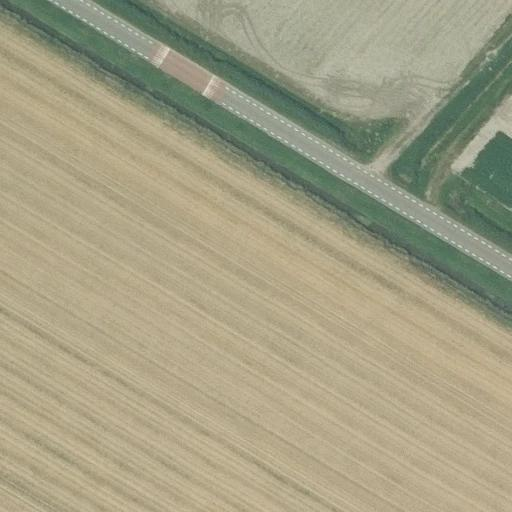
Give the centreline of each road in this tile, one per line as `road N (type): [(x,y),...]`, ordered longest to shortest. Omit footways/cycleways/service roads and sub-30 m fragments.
road 1 (tertiary): [(511,268),(63,0)]
road 2 (track): [(361,178),(511,11)]
